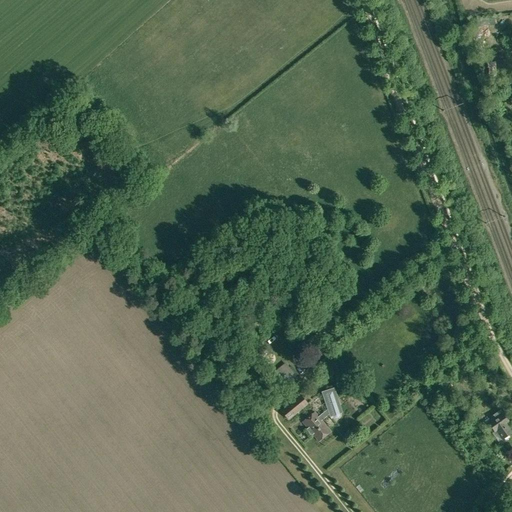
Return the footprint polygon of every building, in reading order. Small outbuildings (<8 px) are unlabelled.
[(487,59),(486,55),(485,55),(484,47),(483,47),(481,40),(480,38),(477,28),(477,27),(472,28),(475,39),(475,40),(477,48),(482,63),(487,62),(486,59),(487,59)] [(495,61),(497,79),(509,78),(507,60),(495,61)] [(499,105),(503,101),(498,96),(494,101),(499,105)] [(266,379),(278,393),(285,387),(298,377),(285,362),(266,379)] [(450,390),(455,398),(460,395),(455,387),(450,390)] [(288,403),(295,413),(313,398),(305,389),(288,403)] [(302,422),(319,441),(330,431),(321,420),(329,414),(330,416),(332,416),(333,417),(334,418),(335,418),(336,418),(337,418),(338,418),(339,417),(339,416),(340,415),(340,414),(339,413),(342,413),(334,390),(332,391),(331,389),(324,391),(325,393),(323,394),(328,409),(318,416),(314,412),(302,422)] [(496,430),(502,440),(511,432),(506,423),(508,421),(503,414),(504,414),(501,410),(491,416),(493,420),(489,423),(495,431),(496,430)]
